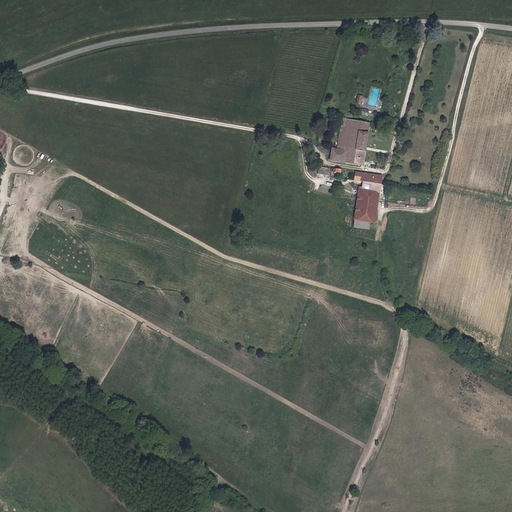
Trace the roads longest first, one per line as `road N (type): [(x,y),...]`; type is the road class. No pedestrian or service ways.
road 1 (unclassified): [(0,81),(145,36),(407,21),(511,28)]
road 2 (track): [(347,511),(406,339),(383,284),(384,209)]
road 3 (track): [(485,25),(435,203),(384,209)]
